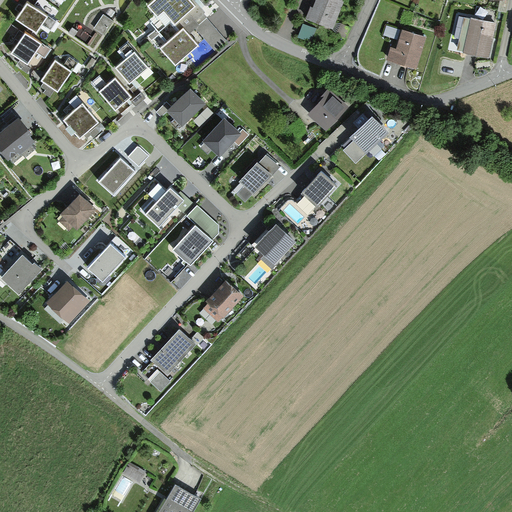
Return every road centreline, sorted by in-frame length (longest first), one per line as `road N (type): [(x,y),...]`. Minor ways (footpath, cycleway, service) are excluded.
road 1 (residential): [(94,385),(246,227)]
road 2 (residential): [(246,227),(147,130),(129,128),(83,159)]
road 3 (residential): [(495,76),(443,97),(401,93),(339,68)]
road 4 (residential): [(66,268),(25,218),(83,159)]
road 5 (residential): [(83,159),(72,156),(0,68)]
